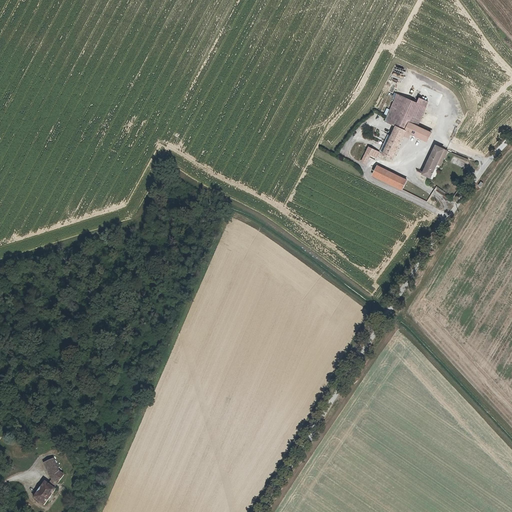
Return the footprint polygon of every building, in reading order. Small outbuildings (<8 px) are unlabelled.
[(418,102),(397,92),(384,121),(394,125),(404,130),(408,122),(417,126),(426,105),(418,102)] [(418,102),(426,105),(428,101),(420,97),(418,102)] [(408,122),(404,130),(409,132),(426,140),(430,132),(417,126),(408,122)] [(404,130),(394,125),(381,153),(390,158),(404,130)] [(435,143),(421,172),(428,175),(430,176),(437,163),(444,148),(435,143)] [(369,155),(372,149),(367,146),(359,161),(363,163),(368,154),(369,155)] [(437,163),(440,164),(447,150),(444,148),(437,163)] [(376,165),(371,174),(400,188),(405,179),(376,165)] [(52,474),(57,478),(63,471),(58,466),(52,454),(43,459),(50,473),(52,474)] [(48,480),(54,484),(57,478),(52,474),(48,480)] [(54,484),(48,480),(45,478),(33,495),(44,502),(55,485),(54,484)]
